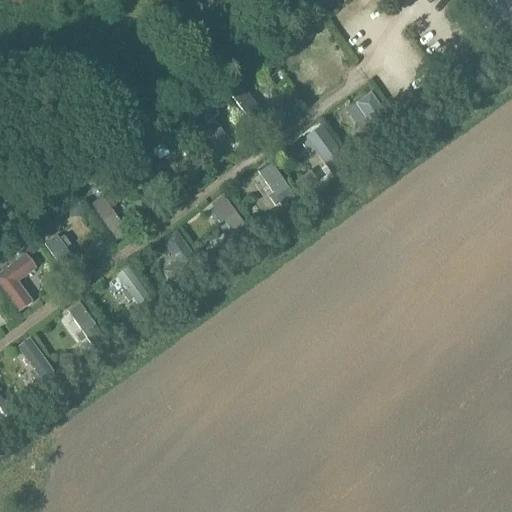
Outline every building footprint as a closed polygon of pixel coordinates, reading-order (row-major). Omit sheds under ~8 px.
[(387,0),(397,9),(405,0),(387,0)] [(322,34),(296,52),(305,65),(318,56),(334,80),(347,71),(322,34)] [(314,88),(325,80),(317,69),(306,77),(314,88)] [(242,86),(230,94),(260,136),(272,127),(242,86)] [(370,96),(356,106),(370,126),(357,135),(367,150),(394,131),(370,96)] [(200,126),(188,135),(214,170),(226,160),(200,126)] [(321,129),(305,141),(336,180),(351,168),(321,129)] [(150,162),(140,170),(165,205),(176,197),(150,162)] [(258,172),(257,173),(281,208),(294,200),(269,164),(258,172)] [(103,199),(91,207),(94,211),(116,242),(116,243),(128,235),(128,234),(105,203),(103,199)] [(223,199),(212,207),(214,210),(236,241),(237,242),(249,234),(223,199)] [(173,288),(201,269),(177,235),(162,245),(176,264),(162,273),(173,288)] [(56,238),(44,247),(67,278),(79,270),(56,238)] [(18,284),(36,271),(26,258),(0,275),(0,290),(18,315),(33,305),(18,284)] [(128,270),(116,279),(139,309),(151,300),(128,270)] [(79,304),(67,313),(92,348),(104,339),(79,304)] [(29,342),(18,350),(42,383),(54,375),(29,342)] [(0,399),(0,422),(1,424),(12,415),(0,399)]
